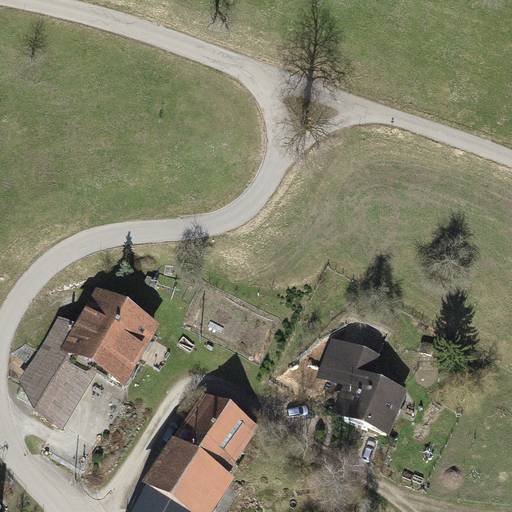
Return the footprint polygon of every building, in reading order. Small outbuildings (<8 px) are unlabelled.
[(124,392),(161,331),(100,294),(78,331),(63,355),(99,377),(124,392)] [(36,416),(65,434),(99,377),(63,355),(78,331),(59,320),(19,387),(36,416)] [(346,391),(336,418),(394,439),(409,397),(372,384),(380,362),(332,345),(318,381),(346,391)] [(435,364),(425,363),(424,374),(435,375),(435,364)] [(258,434),(205,400),(148,487),(151,490),(136,511),(218,511),(238,481),(230,476),(258,434)]
